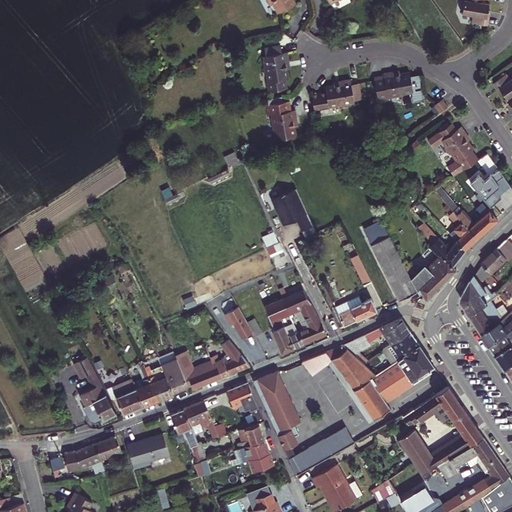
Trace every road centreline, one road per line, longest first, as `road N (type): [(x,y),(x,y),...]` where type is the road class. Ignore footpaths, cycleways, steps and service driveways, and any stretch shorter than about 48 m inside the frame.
road 1 (residential): [(434,316),(399,311),(103,432),(23,445)]
road 2 (tertiary): [(434,316),(434,343),(511,454)]
road 3 (unclassified): [(456,71),(380,48),(314,61)]
